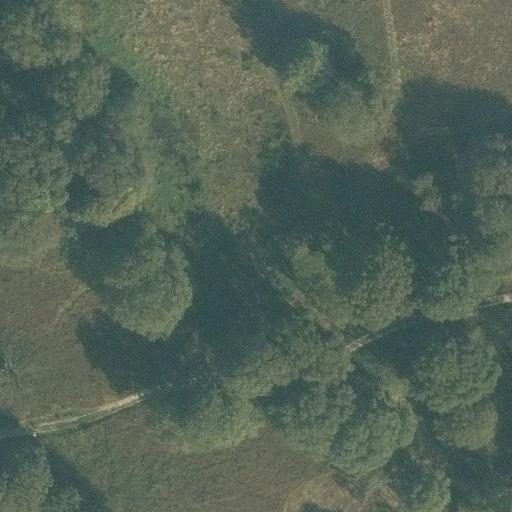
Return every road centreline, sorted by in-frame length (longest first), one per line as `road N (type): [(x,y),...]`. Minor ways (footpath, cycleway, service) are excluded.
road 1 (track): [(0,440),(221,375),(372,355),(511,314)]
road 2 (track): [(325,256),(235,319),(222,336),(221,375)]
